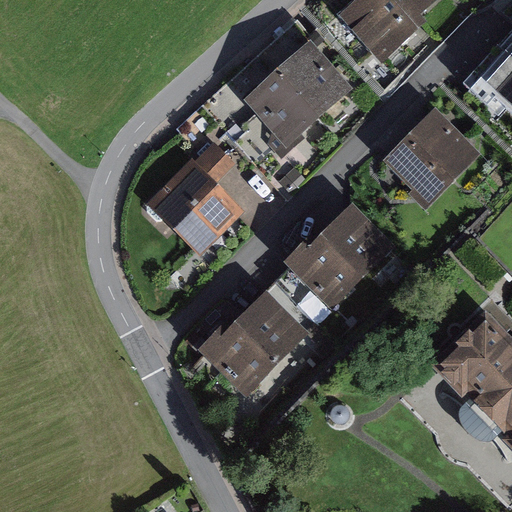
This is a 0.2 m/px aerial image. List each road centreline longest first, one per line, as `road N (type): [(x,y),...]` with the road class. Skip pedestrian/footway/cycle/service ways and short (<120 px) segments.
road 1 (residential): [(286,0),(170,102),(124,157),(108,215),(112,268),(226,511)]
road 2 (track): [(1,101),(76,174),(113,195)]
